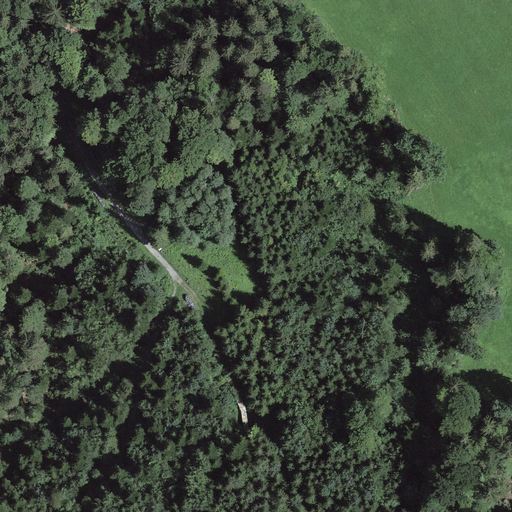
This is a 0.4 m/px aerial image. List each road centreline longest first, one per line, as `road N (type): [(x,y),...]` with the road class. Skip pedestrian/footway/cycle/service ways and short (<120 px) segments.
road 1 (track): [(0,57),(45,80),(93,173),(172,272),(171,302),(134,416),(169,511)]
road 2 (track): [(172,272),(198,302),(288,482)]
